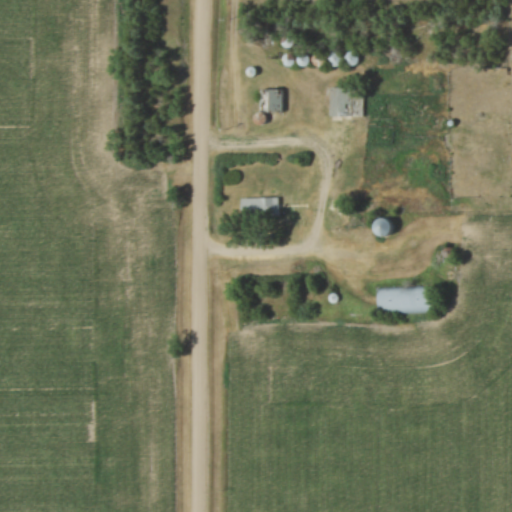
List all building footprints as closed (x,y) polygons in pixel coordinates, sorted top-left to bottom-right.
[(281,112),(281,89),(257,89),(257,112),(281,112)] [(340,119),(341,90),(364,90),(364,119),(340,119)] [(270,91),(294,91),(295,115),(270,115),(270,91)] [(238,218),(277,218),(277,197),(238,197),(238,218)] [(385,219),(370,220),(372,236),(387,235),(385,219)] [(391,291),(444,287),(446,313),(392,316),(391,291)] [(374,291),(374,312),(403,312),(403,291),(374,291)]
